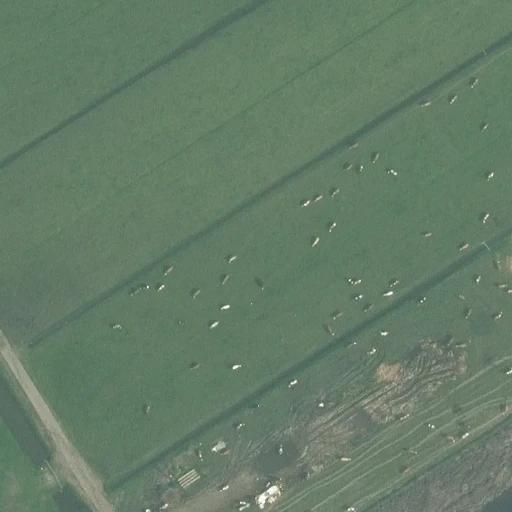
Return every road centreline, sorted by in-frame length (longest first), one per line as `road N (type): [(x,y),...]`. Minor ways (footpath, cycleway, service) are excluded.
road 1 (track): [(511,292),(470,279),(103,507)]
road 2 (track): [(0,343),(106,511)]
